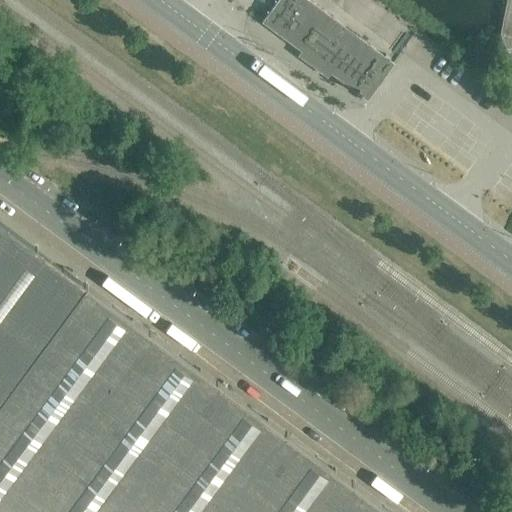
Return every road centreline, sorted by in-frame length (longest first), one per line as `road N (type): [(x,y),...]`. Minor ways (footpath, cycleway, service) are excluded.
road 1 (unclassified): [(451,511),(0,177)]
road 2 (unclassified): [(511,261),(159,0)]
